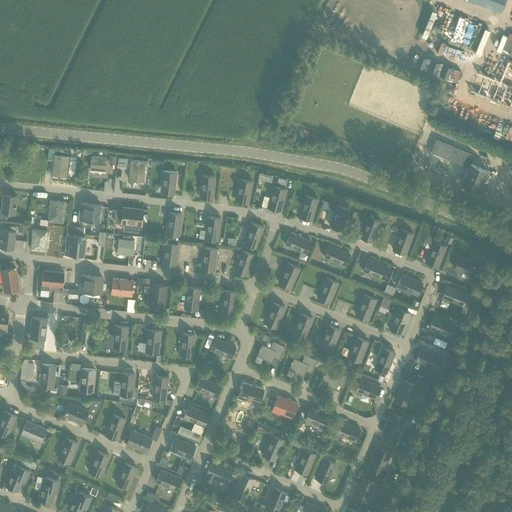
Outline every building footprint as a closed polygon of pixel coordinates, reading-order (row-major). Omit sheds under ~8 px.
[(466,0),(499,13),(504,0),(466,0)] [(430,3),(418,33),(429,37),(474,55),(486,25),(430,3)] [(501,73),(492,98),(510,105),(511,100),(511,34),(509,33),(499,56),(507,59),(501,73)] [(470,163),(473,156),(436,140),(432,151),(468,167),(461,184),(478,191),(487,170),(470,163)] [(70,156),(54,154),(53,160),(51,174),(67,176),(70,156)] [(105,171),(106,157),(91,156),(90,170),(105,171)] [(118,157),(117,166),(126,167),(127,158),(118,157)] [(131,160),(129,180),(143,181),(146,161),(131,160)] [(163,170),(161,193),(174,194),(176,172),(163,170)] [(202,175),(199,197),(212,199),(215,176),(202,175)] [(240,179),(235,201),(247,203),(252,181),(240,179)] [(273,186),(267,207),(280,211),(286,189),(273,186)] [(7,213),(15,214),(17,196),(3,194),(1,212),(0,217),(7,218),(7,213)] [(305,195),(299,216),(311,220),(317,199),(305,195)] [(65,201),(50,200),(48,220),(62,222),(65,201)] [(79,219),(99,221),(101,205),(81,203),(79,219)] [(337,205),(330,226),(342,230),(349,209),(337,205)] [(123,207),(122,209),(115,209),(114,222),(121,223),(141,225),(141,220),(142,214),(143,209),(123,207)] [(179,236),(181,213),(169,212),(166,234),(179,236)] [(218,240),(221,218),(208,216),(205,239),(218,240)] [(368,216),(360,237),(372,241),(380,220),(368,216)] [(19,222),(18,231),(27,232),(28,223),(19,222)] [(251,223),(244,244),(256,248),(263,227),(251,223)] [(0,242),(0,247),(13,249),(15,231),(16,226),(9,225),(9,230),(2,229),(0,242)] [(47,230),(33,229),(30,249),(45,251),(47,230)] [(401,229),(393,250),(405,254),(413,233),(401,229)] [(285,244),(305,253),(311,242),(290,233),(285,244)] [(70,234),(68,254),(84,256),(86,236),(70,234)] [(447,235),(445,241),(451,244),(453,238),(447,235)] [(117,253),(132,255),(134,240),(119,239),(117,253)] [(434,241),(425,262),(437,266),(446,245),(434,241)] [(178,244),(165,242),(162,265),(175,266),(178,244)] [(324,257),(345,266),(350,254),(329,245),(324,257)] [(204,247),(201,269),(213,271),(216,248),(204,247)] [(241,250),(234,271),(246,275),(254,254),(241,250)] [(459,255),(454,268),(463,271),(461,275),(467,278),(474,261),(459,255)] [(363,271),(384,279),(389,268),(368,259),(363,271)] [(290,288),(299,268),(288,262),(278,283),(290,288)] [(1,270),(4,291),(19,289),(15,268),(1,270)] [(41,284),(41,289),(48,290),(49,285),(63,287),(64,273),(43,270),(41,284)] [(396,286),(417,295),(422,283),(402,274),(396,286)] [(80,290),(100,293),(102,277),(82,275),(80,290)] [(338,282),(326,277),(317,298),(329,303),(338,282)] [(113,278),(111,294),(131,296),(132,281),(132,280),(113,278)] [(472,280),(470,287),(477,289),(480,282),(472,280)] [(149,306),(163,307),(166,286),(151,284),(149,306)] [(387,284),(384,292),(392,296),(396,287),(387,284)] [(442,298),(463,306),(468,294),(447,285),(442,298)] [(199,287),(187,286),(184,308),(197,310),(199,287)] [(68,295),(68,297),(77,298),(78,289),(69,288),(69,289),(68,295)] [(221,312),(234,314),(236,291),(223,290),(221,312)] [(376,299),(364,294),(356,315),(367,320),(376,299)] [(463,306),(460,313),(465,315),(473,296),(468,294),(463,306)] [(385,306),(387,307),(389,304),(391,299),(383,296),(380,304),(385,306)] [(276,328),(285,307),(273,302),(264,323),(276,328)] [(398,308),(389,328),(401,333),(410,313),(398,308)] [(304,339),(312,318),(301,313),(292,334),(304,339)] [(30,325),(28,336),(43,339),(46,318),(31,316),(29,325),(30,325)] [(429,328),(450,336),(455,324),(434,316),(429,328)] [(82,322),(80,344),(88,345),(91,323),(82,322)] [(320,345),(331,350),(340,329),(328,324),(320,345)] [(125,349),(128,326),(115,325),(113,347),(125,349)] [(148,329),(145,351),(158,352),(161,330),(148,329)] [(182,333),(179,355),(192,356),(194,334),(182,333)] [(264,334),(261,339),(268,342),(271,337),(264,334)] [(356,336),(348,357),(359,362),(368,341),(356,336)] [(235,347),(215,337),(210,349),(230,358),(235,347)] [(257,356),(271,362),(274,357),(279,359),(285,346),(273,341),(270,348),(262,344),(257,356)] [(68,342),(61,345),(63,351),(71,348),(68,342)] [(383,347),(374,368),(386,373),(395,352),(383,347)] [(441,357),(420,348),(416,360),(436,369),(439,363),(441,358),(441,357)] [(289,369),(303,375),(305,370),(311,373),(317,360),(305,354),(302,361),(294,358),(289,369)] [(201,356),(198,363),(205,366),(208,359),(201,356)] [(322,358),(320,364),(329,368),(331,362),(322,358)] [(0,383),(5,384),(8,361),(0,359),(0,383)] [(42,364),(40,386),(53,387),(55,365),(42,364)] [(92,392),(95,369),(82,368),(80,390),(92,392)] [(325,371),(321,383),(335,389),(337,384),(343,386),(349,373),(337,368),(334,375),(325,371)] [(133,387),(135,374),(122,372),(119,395),(132,396),(133,391),(133,387)] [(165,399),(168,377),(155,376),(153,398),(165,399)] [(200,377),(195,389),(216,397),(221,386),(200,377)] [(380,386),(360,378),(355,390),(376,398),(380,386)] [(406,405),(415,384),(403,379),(394,400),(406,405)] [(238,397),(259,403),(263,389),(243,382),(238,397)] [(28,384),(21,383),(20,391),(35,392),(35,387),(28,386),(28,384)] [(427,384),(424,391),(431,394),(434,387),(427,384)] [(58,385),(57,393),(65,394),(66,386),(58,385)] [(352,407),(355,396),(349,394),(346,406),(352,407)] [(278,395),(272,409),(291,417),(297,403),(278,395)] [(93,398),(89,408),(96,411),(101,399),(93,398)] [(88,410),(68,402),(63,415),(83,423),(88,410)] [(188,405),(183,417),(204,426),(209,414),(188,405)] [(326,428),(331,416),(310,408),(305,420),(326,428)] [(16,416),(4,411),(0,421),(0,433),(7,436),(16,416)] [(395,439),(404,418),(391,413),(383,434),(395,439)] [(113,414),(105,435),(117,439),(125,418),(113,414)] [(40,441),(45,429),(26,421),(21,433),(40,441)] [(299,421),(295,429),(302,432),(306,424),(299,421)] [(360,429),(339,421),(334,432),(355,441),(360,429)] [(248,423),(245,430),(246,430),(245,432),(250,434),(254,425),(248,423)] [(258,426),(255,433),(261,435),(264,429),(258,426)] [(127,443),(145,451),(151,438),(132,430),(127,443)] [(283,439),(271,434),(263,455),(274,460),(283,439)] [(58,458),(69,463),(78,443),(66,438),(58,458)] [(174,438),(169,449),(190,458),(195,446),(174,438)] [(368,468),(381,473),(390,452),(377,447),(368,468)] [(315,453),(304,448),(295,469),(307,474),(315,453)] [(88,471),(100,476),(109,456),(97,451),(88,471)] [(162,457),(158,464),(165,467),(168,460),(162,457)] [(315,478),(327,483),(336,462),(324,457),(315,478)] [(128,488),(136,467),(125,462),(116,483),(128,488)] [(206,473),(207,474),(204,480),(211,483),(214,477),(227,483),(232,471),(212,462),(206,473)] [(18,490),(22,480),(25,481),(30,470),(18,465),(15,471),(12,470),(6,485),(18,490)] [(68,465),(65,472),(70,474),(73,467),(68,465)] [(156,482),(176,490),(181,478),(161,470),(156,482)] [(242,474),(233,494),(245,499),(254,479),(242,474)] [(365,501),(374,481),(363,476),(354,496),(365,501)] [(51,502),(54,491),(57,492),(59,480),(46,477),(45,484),(42,483),(38,499),(51,502)] [(92,487),(90,493),(96,496),(98,490),(92,487)] [(274,511),(277,511),(286,492),(274,487),(265,508),(274,511)] [(100,490),(97,498),(105,501),(108,494),(100,490)] [(68,511),(81,511),(84,507),(86,508),(91,497),(79,492),(77,498),(74,496),(67,511),(68,511)] [(0,511),(7,511),(10,507),(4,504),(3,506),(0,504),(0,502),(0,511)] [(305,502),(301,511),(325,511),(326,510),(305,502)] [(117,511),(119,509),(104,503),(100,511),(117,511)] [(143,511),(167,511),(168,511),(147,503),(143,511)] [(218,503),(216,509),(223,511),(224,511),(226,507),(218,503)]
